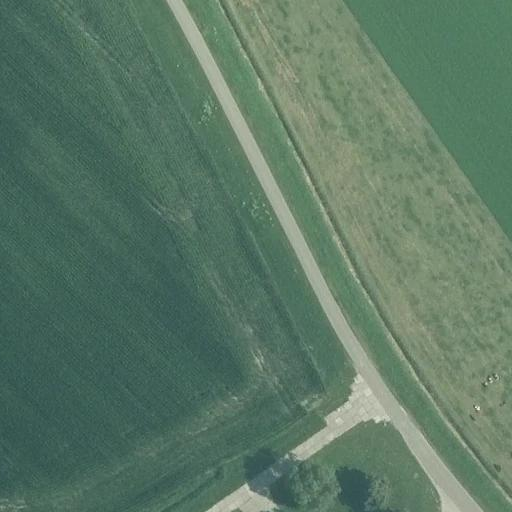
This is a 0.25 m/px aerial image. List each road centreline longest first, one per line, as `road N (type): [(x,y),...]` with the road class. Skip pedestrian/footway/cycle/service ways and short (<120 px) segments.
road 1 (unclassified): [(171,0),(331,311),(381,395),(469,511)]
road 2 (track): [(381,395),(216,511)]
